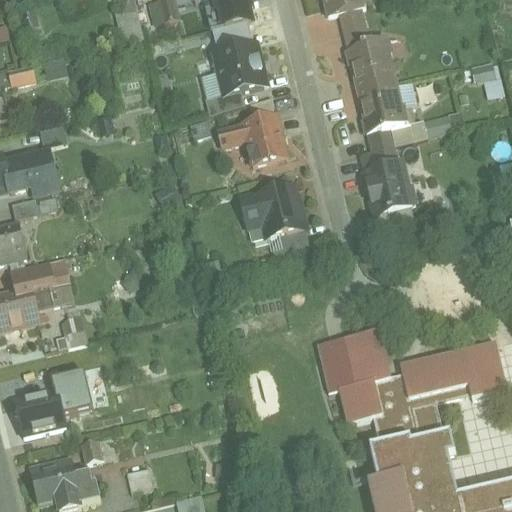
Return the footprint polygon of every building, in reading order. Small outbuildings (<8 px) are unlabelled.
[(134,0),(119,0),(124,18),(138,14),(134,0)] [(247,0),(194,0),(196,7),(215,2),(219,16),(222,15),(226,33),(252,26),(247,9),(250,8),(247,0)] [(325,0),(330,22),(342,20),(362,15),(367,14),(363,0),(325,0)] [(174,2),(142,10),(144,19),(151,17),(155,32),(180,25),(174,2)] [(362,15),(342,20),(345,34),(365,30),(362,15)] [(117,21),(123,50),(145,45),(138,16),(117,21)] [(367,36),(346,41),(350,56),(370,52),(367,36)] [(200,43),(176,49),(181,71),(205,65),(200,43)] [(272,94),(260,48),(211,61),(223,106),(272,94)] [(350,56),(347,57),(351,72),(354,72),(360,99),(396,91),(390,63),(386,64),(384,51),(387,50),(386,48),(370,52),(350,56)] [(493,71),(474,76),(476,88),(496,84),(493,71)] [(33,72),(9,78),(13,93),(36,87),(33,72)] [(502,85),(486,88),(489,106),(505,102),(502,85)] [(396,91),(360,99),(367,129),(364,130),(367,143),(370,143),(390,138),(406,135),(405,132),(402,133),(399,122),(403,121),(396,91)] [(0,126),(10,125),(5,105),(0,106),(0,126)] [(273,105),(250,111),(253,123),(257,122),(259,127),(278,122),(273,105)] [(449,124),(452,138),(466,135),(463,120),(449,124)] [(259,127),(243,131),(243,132),(219,138),(223,155),(247,149),(253,173),(288,164),(278,122),(259,127)] [(449,123),(427,129),(430,143),(452,138),(449,124),(449,123)] [(390,138),(370,143),(373,157),(393,152),(390,138)] [(395,158),(375,163),(378,179),(398,174),(395,158)] [(50,159),(5,170),(3,160),(0,161),(0,199),(11,197),(11,199),(34,194),(57,189),(50,159)] [(511,169),(502,172),(506,190),(511,188),(511,169)] [(378,179),(366,182),(372,210),(370,210),(373,225),(414,216),(414,214),(411,215),(408,201),(410,201),(404,173),(378,179)] [(57,189),(34,194),(37,205),(38,205),(60,200),(57,189)] [(174,191),(157,199),(164,212),(180,204),(174,191)] [(293,193),(259,201),(258,199),(240,203),(241,209),(243,208),(249,234),(265,230),(269,245),(282,241),(306,236),(306,235),(304,235),(300,221),(302,220),(299,209),(297,209),(293,193)] [(37,205),(13,211),(16,226),(41,220),(38,205),(37,205)] [(19,230),(0,234),(0,271),(27,265),(19,230)] [(306,236),(282,241),(287,260),(311,255),(306,236)] [(65,266),(12,278),(17,300),(0,303),(0,335),(1,338),(40,329),(37,318),(75,309),(65,266)] [(83,323),(63,327),(66,343),(57,345),(59,355),(89,349),(83,323)] [(497,348),(401,371),(403,380),(392,383),(381,336),(318,351),(329,397),(340,395),(348,430),(374,424),(380,451),(371,453),(379,487),(370,489),(375,511),(511,511),(511,490),(459,502),(450,462),(456,460),(451,439),(445,441),(437,409),(472,401),(473,406),(508,397),(497,348)] [(85,361),(56,368),(63,399),(81,395),(79,384),(89,382),(85,361)] [(58,399),(17,408),(25,444),(66,434),(58,399)] [(98,447),(83,451),(88,470),(103,467),(98,447)] [(71,464),(39,472),(41,479),(33,481),(40,511),(47,511),(58,509),(58,511),(81,511),(81,510),(101,506),(97,488),(93,489),(91,478),(75,481),(71,464)] [(149,474),(128,479),(133,501),(154,496),(149,474)] [(204,511),(202,502),(178,507),(178,511),(204,511)]
